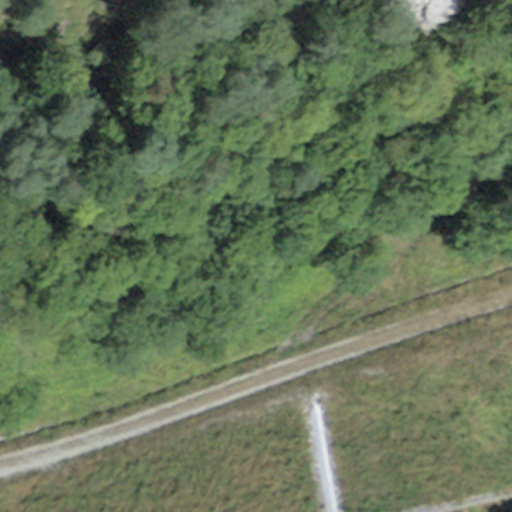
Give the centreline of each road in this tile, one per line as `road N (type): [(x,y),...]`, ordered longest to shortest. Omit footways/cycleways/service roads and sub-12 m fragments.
road 1 (track): [(511,295),(298,359),(90,438),(0,458)]
road 2 (primary): [(184,511),(511,443)]
